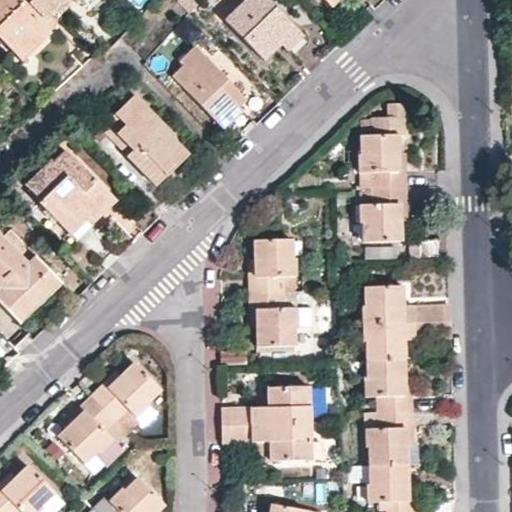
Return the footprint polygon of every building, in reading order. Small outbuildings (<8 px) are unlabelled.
[(51,32),(20,0),(0,0),(0,38),(22,62),(24,60),(23,59),(51,32)] [(48,0),(56,8),(64,0),(48,0)] [(200,2),(197,0),(184,0),(182,2),(191,11),(200,2)] [(297,29),(269,0),(245,0),(225,19),(263,59),(280,44),(297,29)] [(303,35),(297,29),(280,44),(286,51),(303,35)] [(242,94),(196,46),(181,61),(185,65),(173,76),(220,124),(239,107),(234,102),(242,94)] [(177,135),(136,94),(107,122),(134,149),(129,155),(147,173),(157,163),(168,174),(190,153),(175,138),(177,135)] [(247,99),(242,94),(234,102),(239,107),(247,99)] [(376,185),(407,184),(407,168),(401,169),(401,154),(400,134),(407,134),(406,102),(390,102),(391,119),(376,119),(376,135),(363,135),(363,153),(361,153),(361,186),(376,185)] [(243,112),(239,107),(220,124),(225,129),(243,112)] [(101,127),(129,155),(134,149),(107,122),(101,127)] [(117,199),(94,175),(92,176),(67,150),(53,163),(52,161),(28,185),(42,199),(40,201),(77,239),(95,223),(93,221),(117,199)] [(157,184),(168,174),(157,163),(147,173),(157,184)] [(407,204),(407,184),(376,185),(361,186),(361,202),(362,221),(365,221),(366,239),(367,240),(402,239),(401,221),(401,204),(407,204)] [(66,283),(10,227),(4,233),(0,229),(0,281),(6,288),(0,293),(0,301),(22,324),(66,283)] [(302,272),(301,255),(298,255),(296,237),(260,238),(261,257),(262,274),(255,274),(256,291),(290,289),(289,273),(302,272)] [(442,263),(440,239),(418,239),(420,263),(442,263)] [(364,307),(364,323),(406,322),(405,306),(404,285),(368,286),(367,287),(367,307),(364,307)] [(291,306),(290,289),(256,291),(256,308),(263,307),(263,324),(264,344),(301,342),(301,323),(303,322),(303,306),(291,306)] [(418,306),(405,306),(406,322),(418,322),(418,306)] [(418,306),(418,322),(445,322),(445,306),(418,306)] [(367,339),(367,360),(407,359),(406,339),(406,322),(364,323),(364,339),(367,339)] [(418,322),(406,322),(406,339),(418,339),(418,322)] [(445,338),(445,322),(418,322),(418,339),(445,338)] [(256,361),(255,347),(230,347),(230,361),(256,361)] [(377,396),(377,412),(414,410),(414,394),(408,395),(407,377),(407,359),(367,360),(365,360),(366,396),(377,396)] [(107,379),(95,391),(118,416),(131,404),(140,413),(151,403),(148,400),(163,387),(137,360),(122,374),(112,384),(107,379)] [(117,370),(107,379),(112,384),(122,374),(117,370)] [(229,406),(230,422),(311,420),(310,403),(308,403),(307,383),(270,385),(270,404),(229,406)] [(106,428),(118,416),(95,391),(94,392),(82,403),(87,407),(74,420),(60,433),(85,460),(99,447),(102,449),(115,437),(106,428)] [(69,415),(74,420),(87,407),(82,403),(69,415)] [(131,404),(118,416),(133,431),(146,419),(140,413),(131,404)] [(369,445),(369,464),(409,464),(408,444),(408,428),(414,428),(414,410),(377,412),(378,429),(366,429),(366,444),(369,445)] [(133,431),(118,416),(106,428),(115,437),(120,443),(133,431)] [(309,457),(309,436),(312,436),(311,420),(230,422),(230,440),(271,439),(272,458),(309,457)] [(408,444),(409,464),(421,463),(420,444),(415,444),(408,444)] [(42,502),(55,489),(28,463),(15,476),(3,487),(0,483),(0,508),(3,511),(17,511),(22,507),(27,511),(35,511),(44,504),(42,502)] [(379,498),(379,511),(428,511),(428,500),(427,499),(415,499),(408,499),(409,483),(409,464),(369,464),(370,484),(367,486),(367,499),(379,498)] [(11,471),(0,481),(0,483),(3,487),(15,476),(11,471)] [(118,510),(115,511),(156,511),(163,506),(137,479),(124,491),(122,490),(110,501),(118,510)] [(308,511),(309,510),(272,503),(270,511),(308,511)]
